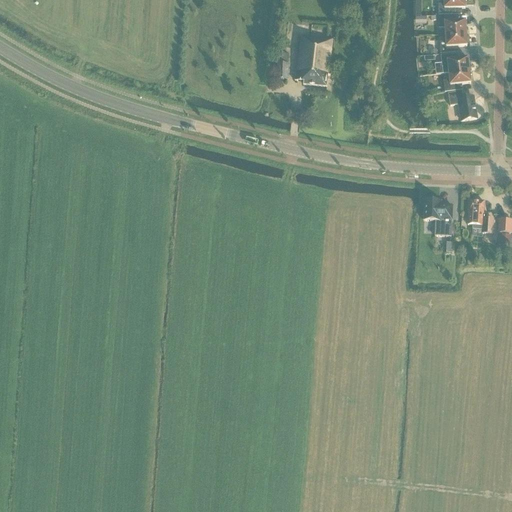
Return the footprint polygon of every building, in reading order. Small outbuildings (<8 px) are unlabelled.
[(465,10),(464,0),(444,0),(444,4),(438,5),(438,16),(453,16),(453,10),(465,10)] [(445,28),(445,36),(466,34),(465,22),(454,22),(453,17),(438,18),(439,29),(445,28)] [(425,28),(425,18),(413,19),(414,28),(425,28)] [(466,34),(445,36),(446,47),(440,48),(440,55),(455,53),(455,48),(467,47),(466,34)] [(330,76),(333,40),(299,36),(295,82),(303,83),(303,85),(326,88),(327,76),(330,76)] [(289,55),(279,54),(278,64),(276,80),(289,81),(290,64),(289,64),(289,55)] [(441,64),(435,65),(436,75),(449,74),(469,72),(468,59),(456,60),(456,55),(441,56),(441,64)] [(449,81),(444,82),(445,93),(460,91),(459,86),(471,84),(469,72),(449,74),(449,81)] [(461,92),(448,94),(450,107),(459,106),(462,123),(476,120),(473,98),(463,100),(461,92)] [(442,201),(424,201),(423,222),(435,222),(435,237),(451,238),(452,222),(453,222),(453,205),(442,205),(442,201)] [(484,203),(469,202),(468,214),(474,214),(473,230),(483,231),(482,234),(492,235),(493,220),(486,220),(487,215),(483,215),(484,203)] [(511,223),(511,221),(500,221),(499,233),(511,234),(511,223)]
